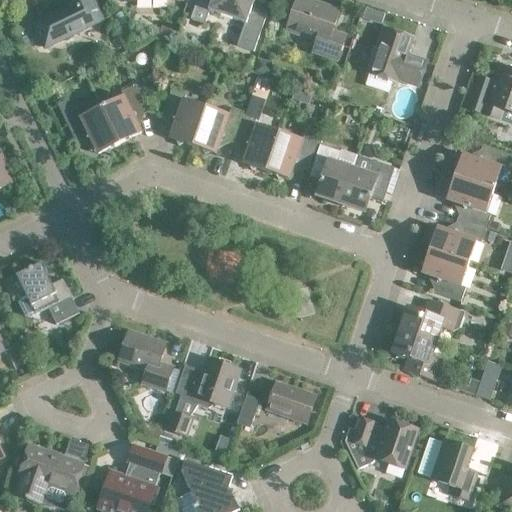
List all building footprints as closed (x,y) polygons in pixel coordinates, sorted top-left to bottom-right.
[(63,10),(33,25),(45,48),(72,35),(76,35),(82,32),(84,29),(102,20),(92,0),(63,0),(65,5),(63,10)] [(209,12),(245,24),(237,47),(253,53),(266,15),(251,10),(254,0),(196,0),(190,20),(205,25),(209,12)] [(296,0),(287,29),(318,40),(313,53),(337,61),(345,37),(332,32),(338,14),(298,0),(296,0)] [(367,9),(363,19),(382,26),(386,15),(367,9)] [(165,27),(160,40),(172,45),(177,31),(165,27)] [(412,39),(383,29),(368,74),(397,84),(398,81),(418,88),(427,63),(414,58),(412,62),(405,60),(412,39)] [(258,59),(254,73),(272,79),(276,66),(258,59)] [(493,72),(490,80),(478,76),(467,108),(511,123),(511,72),(509,72),(507,76),(493,72)] [(123,97),(102,108),(120,145),(129,141),(134,142),(136,137),(142,134),(135,119),(136,115),(145,111),(146,114),(148,113),(134,86),(121,93),(123,97)] [(175,124),(172,133),(169,140),(176,142),(178,147),(183,144),(193,148),(206,108),(184,100),(185,96),(171,91),(161,119),(162,120),(163,117),(172,120),(175,124)] [(91,141),(95,150),(98,156),(104,153),(109,155),(111,150),(120,145),(102,108),(80,118),(71,100),(58,106),(78,148),(79,147),(77,144),(86,140),(91,141)] [(229,116),(206,108),(193,148),(202,151),(205,156),(209,153),(216,156),(221,140),(225,138),(235,141),(234,144),(235,145),(244,116),(230,111),(229,116)] [(258,121),(244,116),(235,145),(236,145),(237,142),(246,145),(248,149),(243,165),(249,167),(251,172),(256,169),(266,173),(279,133),(257,125),(258,121)] [(302,141),(279,133),(266,173),(275,176),(278,181),(283,178),(289,181),(294,165),(298,163),(308,166),(307,169),(308,170),(318,141),(303,136),(302,141)] [(316,197),(340,205),(357,156),(341,151),(341,153),(320,146),(312,169),(324,173),(316,197)] [(478,160),(468,157),(462,155),(460,161),(455,164),(457,169),(454,178),(494,192),(501,169),(506,171),(511,156),(482,147),(482,148),(485,149),(482,158),(478,160)] [(0,190),(12,184),(12,183),(10,184),(0,163),(0,157),(2,156),(0,152),(0,190)] [(394,169),(357,156),(340,205),(365,213),(373,189),(385,194),(394,169)] [(494,192),(454,178),(451,188),(446,190),(448,195),(446,202),(462,207),(464,211),(461,220),(457,219),(457,220),(485,230),(490,216),(486,214),(494,192)] [(485,230),(457,220),(457,221),(460,222),(457,232),(453,234),(437,228),(435,235),(430,237),(432,242),(429,251),(469,265),(476,243),(481,244),(485,230)] [(489,222),(487,230),(496,233),(499,225),(489,222)] [(485,232),(482,241),(493,244),(496,236),(485,232)] [(511,245),(510,244),(501,272),(511,275),(511,245)] [(469,265),(429,251),(426,261),(421,263),(423,268),(421,275),(437,280),(439,284),(435,293),(432,292),(432,294),(460,303),(465,289),(461,287),(469,265)] [(16,276),(25,295),(17,299),(16,303),(23,318),(27,320),(48,310),(56,326),(79,315),(63,280),(52,286),(41,264),(32,269),(32,267),(29,269),(29,270),(16,276)] [(432,316),(412,309),(407,307),(399,331),(437,344),(441,329),(452,333),(457,331),(463,313),(436,304),(432,316)] [(511,326),(503,324),(500,333),(511,337),(511,326)] [(0,354),(12,349),(1,327),(0,327),(0,354)] [(437,344),(399,331),(391,354),(406,360),(402,372),(439,384),(445,367),(442,362),(432,358),(437,344)] [(142,385),(165,393),(173,369),(160,364),(166,346),(128,333),(116,368),(117,368),(119,362),(146,371),(142,385)] [(18,354),(9,359),(15,373),(25,368),(18,354)] [(188,374),(180,400),(169,431),(185,437),(191,420),(188,419),(196,405),(208,409),(212,408),(213,404),(226,409),(237,377),(245,379),(245,378),(237,375),(239,371),(208,360),(202,376),(199,378),(188,374)] [(457,385),(456,390),(475,397),(480,383),(470,380),(467,389),(457,385)] [(266,412),(306,425),(316,397),(276,383),(266,412)] [(480,383),(476,397),(490,401),(494,388),(480,383)] [(246,397),(237,425),(250,429),(259,401),(246,397)] [(349,429),(345,443),(358,471),(373,463),(374,459),(389,464),(386,474),(402,480),(418,432),(387,421),(383,432),(374,429),(375,425),(360,421),(357,432),(349,429)] [(161,433),(158,442),(170,446),(173,437),(161,433)] [(430,440),(418,474),(431,479),(431,481),(454,489),(451,497),(468,502),(477,474),(466,470),(473,451),(444,441),(443,445),(430,440)] [(98,510),(103,511),(147,511),(156,488),(155,487),(160,474),(171,478),(177,461),(133,446),(128,463),(133,465),(128,478),(111,472),(98,510)] [(40,505),(41,501),(64,509),(70,493),(73,494),(83,465),(28,447),(19,475),(22,476),(15,497),(40,505)] [(412,450),(410,458),(416,460),(419,452),(412,450)] [(237,511),(239,511),(229,489),(232,478),(185,462),(181,473),(191,493),(177,500),(182,511),(237,511)] [(511,511),(511,479),(500,475),(500,476),(506,478),(496,507),(511,511)]
